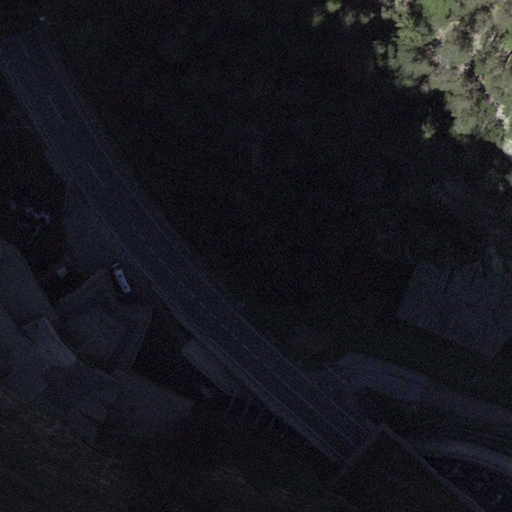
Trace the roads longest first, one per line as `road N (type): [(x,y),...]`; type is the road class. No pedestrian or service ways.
road 1 (primary): [(8,0),(105,177),(164,261),(434,511)]
road 2 (track): [(292,385),(364,367),(511,416)]
